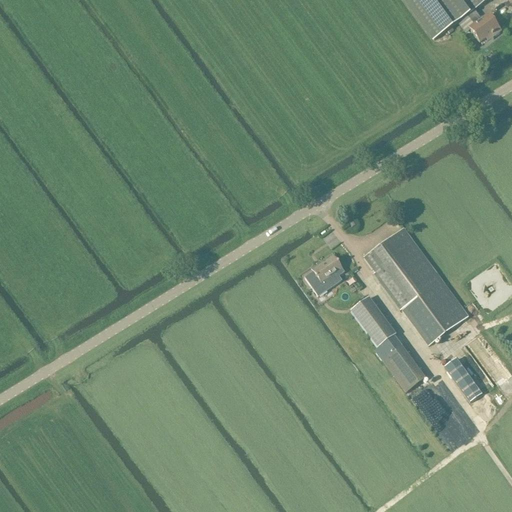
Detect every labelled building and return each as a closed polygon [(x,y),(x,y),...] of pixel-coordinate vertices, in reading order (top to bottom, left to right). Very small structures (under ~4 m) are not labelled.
[(402,0),(433,41),(451,29),(456,25),(466,18),(474,12),(490,0),(402,0)] [(482,22),(474,12),(466,18),(473,28),(469,30),(479,44),(490,36),(492,38),(500,33),(488,17),(482,22)] [(428,348),(468,319),(403,231),(363,260),(374,275),(373,276),(400,313),(402,311),(428,348)] [(341,282),(338,278),(343,274),(332,257),(320,265),(321,267),(318,269),(318,268),(317,268),(311,272),(312,273),(304,279),(318,298),(341,282)] [(368,300),(350,313),(357,322),(375,309),(369,299),(368,300)] [(375,309),(357,322),(377,350),(393,338),(395,336),(375,309)] [(393,338),(377,350),(373,352),(381,363),(401,348),(393,338)] [(425,380),(401,348),(381,363),(405,396),(425,380)]
